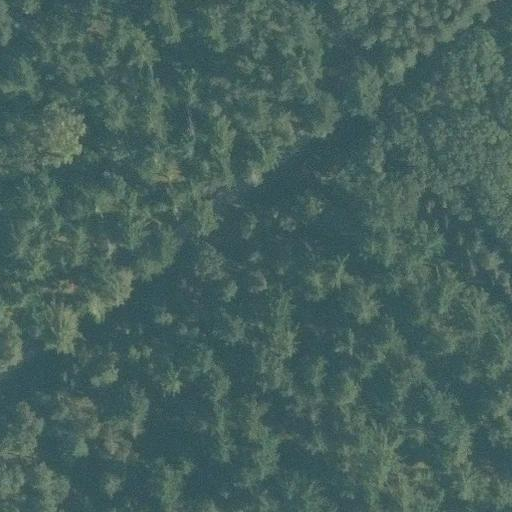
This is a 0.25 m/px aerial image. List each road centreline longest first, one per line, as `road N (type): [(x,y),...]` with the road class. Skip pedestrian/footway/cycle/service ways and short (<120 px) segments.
road 1 (track): [(393,74),(0,379)]
road 2 (unknown): [(511,238),(393,74)]
road 3 (track): [(490,0),(393,74)]
